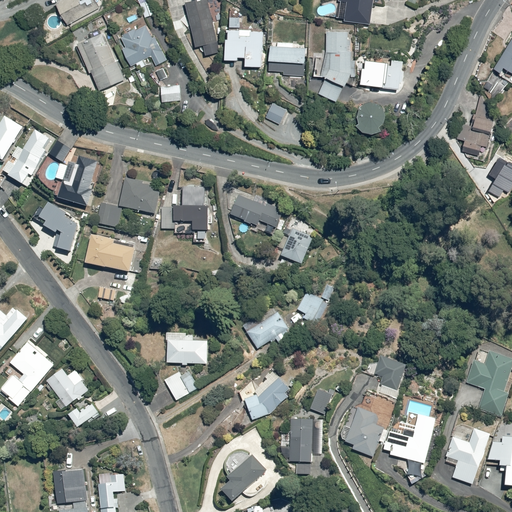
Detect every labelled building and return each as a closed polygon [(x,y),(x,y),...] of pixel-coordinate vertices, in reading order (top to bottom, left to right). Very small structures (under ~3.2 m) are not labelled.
[(66,0),(57,4),(68,27),(103,10),(97,0),(66,0)] [(195,0),(186,2),(198,49),(206,47),(208,56),(220,53),(206,0),(195,0)] [(339,0),(340,1),(348,3),(345,22),(371,27),(375,0),(339,0)] [(150,25),(122,36),(126,48),(124,49),(132,67),(138,65),(139,68),(142,67),(143,71),(171,59),(166,47),(160,49),(150,25)] [(266,29),(227,28),(227,64),(240,64),(240,60),(247,60),(247,68),(266,69),(266,29)] [(316,81),(327,81),(320,94),(338,103),(345,88),(348,89),(354,76),(354,50),(352,50),(351,30),(327,31),(329,52),(317,53),(316,81)] [(106,32),(79,42),(91,75),(94,74),(100,91),(128,81),(120,60),(117,61),(106,32)] [(511,38),(495,67),(501,70),(499,73),(511,80),(511,38)] [(308,43),(273,42),(271,72),(285,72),(285,75),(306,77),(308,43)] [(371,70),(363,69),(361,86),(384,89),(384,90),(402,92),(403,86),(405,86),(407,67),(372,63),(371,70)] [(156,70),(161,80),(164,79),(168,77),(163,67),(156,70)] [(181,85),(163,86),(164,104),(183,103),(181,85)] [(475,124),(460,122),(458,138),(466,139),(465,144),(483,146),(484,143),(491,144),(498,96),(481,93),(479,110),(475,109),(474,116),(476,117),(475,124)] [(291,110),(274,102),(267,118),(284,125),(291,110)] [(360,120),(361,122),(358,123),(359,125),(360,126),(361,127),(363,129),(364,130),(366,131),(368,131),(370,132),(371,132),(373,132),(375,132),(377,132),(379,131),(380,131),(382,130),(381,125),(383,123),(384,121),(385,119),(385,117),(386,114),(385,112),(385,110),(383,108),(382,106),(380,104),(378,103),(376,102),(374,102),(372,102),(369,102),(367,102),(365,104),(363,105),(361,107),(360,109),(359,111),(359,113),(359,115),(359,118),(360,120)] [(0,156),(5,159),(15,142),(16,143),(18,139),(18,138),(25,126),(3,113),(0,117),(0,156)] [(19,146),(5,169),(10,172),(9,174),(23,182),(23,183),(29,187),(36,176),(34,175),(49,150),(46,148),(52,138),(38,129),(25,150),(19,146)] [(59,139),(50,153),(65,162),(73,148),(59,139)] [(98,159),(80,154),(77,166),(71,164),(66,179),(64,179),(59,197),(91,206),(96,188),(93,187),(101,159),(107,161),(108,157),(99,155),(98,159)] [(120,206),(103,202),(98,221),(119,227),(125,207),(157,214),(164,187),(145,182),(146,180),(128,175),(120,206)] [(176,207),(163,208),(162,228),(177,228),(177,234),(197,234),(197,229),(210,229),(210,225),(213,225),(213,212),(210,212),(210,205),(207,205),(207,181),(189,181),(189,186),(184,186),(184,205),(176,205),(176,207)] [(240,194),(232,213),(246,219),(246,221),(253,224),(253,222),(259,225),(261,220),(278,227),(288,205),(261,193),(257,202),(240,194)] [(83,221),(51,201),(42,216),(49,221),(46,225),(59,232),(61,229),(65,232),(60,246),(73,250),(77,232),(80,233),(83,221)] [(320,225),(292,214),(286,227),(293,230),(283,254),(285,255),(279,269),(293,275),(298,262),(304,264),(320,225)] [(117,238),(93,233),(87,262),(132,271),(137,250),(143,251),(145,239),(128,235),(127,243),(117,241),(117,238)] [(137,275),(131,273),(128,283),(134,285),(137,275)] [(316,276),(309,288),(299,309),(306,313),(304,316),(320,325),(339,288),(316,276)] [(120,291),(101,286),(98,297),(117,302),(120,291)] [(275,305),(244,325),(260,349),(272,342),(273,343),(278,340),(281,345),(294,336),(275,305)] [(7,314),(0,307),(0,350),(30,317),(19,308),(18,309),(14,306),(7,314)] [(170,339),(169,362),(184,362),(184,365),(189,365),(189,362),(209,363),(210,340),(188,339),(188,331),(168,331),(168,339),(170,339)] [(48,355),(30,340),(12,362),(23,371),(16,379),(22,383),(11,397),(22,406),(55,364),(47,357),(48,355)] [(488,362),(475,358),(468,382),(485,388),(479,408),(502,416),(511,390),(506,389),(511,371),(511,356),(492,350),(488,362)] [(410,363),(383,354),(377,372),(385,376),(382,384),(400,390),(410,363)] [(64,367),(47,380),(50,384),(47,386),(53,394),(56,391),(61,398),(57,401),(63,409),(67,406),(68,407),(79,399),(80,401),(97,388),(81,367),(71,375),(64,367)] [(189,367),(166,380),(178,401),(201,388),(189,367)] [(259,393),(247,399),(254,419),(275,412),(296,391),(273,367),(265,375),(268,379),(256,391),(259,393)] [(378,392),(370,388),(362,406),(361,405),(359,410),(354,408),(344,432),(344,433),(344,434),(344,435),(344,436),(344,437),(348,439),(347,440),(355,444),(354,447),(375,456),(398,401),(390,397),(392,391),(380,386),(378,392)] [(334,393),(320,388),(312,407),(326,413),(334,393)] [(82,412),(78,407),(70,413),(80,427),(101,412),(94,403),(82,412)] [(391,451),(391,455),(425,464),(437,419),(419,414),(416,425),(401,422),(399,430),(391,428),(388,441),(386,441),(384,449),(391,451)] [(315,419),(293,418),(292,461),(313,461),(315,419)] [(471,441),(455,435),(448,455),(449,456),(447,460),(458,464),(454,476),(475,484),(493,432),(477,426),(471,441)] [(495,441),(489,459),(502,459),(501,465),(508,466),(507,484),(511,484),(511,434),(504,434),(504,441),(495,441)] [(233,479),(224,488),(235,500),(243,492),(244,493),(245,493),(245,494),(246,494),(247,495),(248,495),(249,496),(250,496),(251,496),(252,496),(253,496),(254,496),(255,496),(256,495),(257,495),(258,494),(259,493),(260,493),(260,492),(261,491),(262,490),(262,489),(262,488),(262,487),(262,486),(263,485),(263,484),(262,484),(262,483),(262,482),(262,481),(261,480),(259,477),(268,469),(255,454),(254,453),(253,452),(252,451),(251,450),(249,450),(248,449),(246,449),(245,449),(244,448),(242,448),(241,449),(239,449),(238,449),(236,450),(235,450),(234,451),(233,452),(232,453),(230,454),(230,455),(229,456),(228,457),(227,458),(227,460),(226,461),(226,463),(226,464),(226,466),(226,467),(226,468),(227,470),(227,471),(228,473),(228,474),(229,475),(230,476),(233,479)] [(86,469),(57,471),(59,503),(75,502),(75,509),(62,510),(61,511),(90,511),(90,506),(86,507),(85,501),(88,501),(86,469)] [(109,483),(101,483),(102,511),(118,511),(118,493),(129,492),(129,473),(113,473),(113,481),(109,481),(109,483)]
